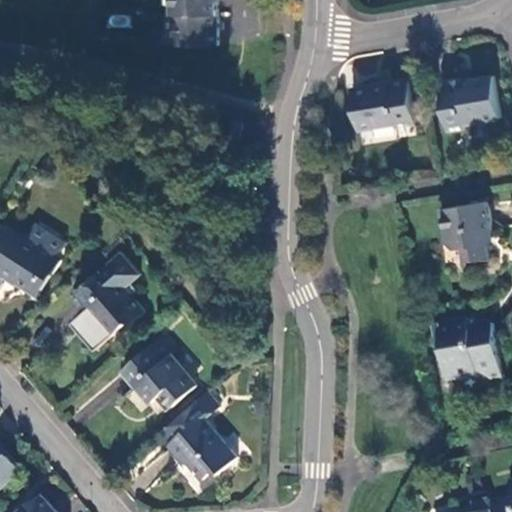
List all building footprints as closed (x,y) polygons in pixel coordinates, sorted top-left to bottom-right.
[(223,0),(178,0),(178,44),(222,43),(223,0)] [(459,85),(441,89),(448,138),(467,134),(466,130),(502,124),(495,83),(459,88),(459,85)] [(408,85),(352,95),(359,133),(394,127),(396,132),(416,128),(408,85)] [(242,144),(244,126),(232,124),(229,141),(242,144)] [(485,206),(441,214),(446,246),(455,252),(464,251),(468,268),(490,265),(487,236),(491,236),(485,206)] [(29,239),(9,226),(0,240),(0,274),(3,271),(37,291),(48,274),(55,272),(63,261),(59,258),(68,243),(39,224),(29,239)] [(123,254),(108,267),(75,293),(88,309),(91,308),(98,316),(97,317),(113,335),(129,321),(136,322),(148,312),(133,296),(138,292),(131,284),(142,275),(123,254)] [(501,381),(492,328),(469,333),(468,324),(433,331),(435,345),(441,349),(446,382),(479,377),(488,383),(501,381)] [(164,338),(127,369),(154,402),(164,393),(175,405),(200,384),(174,355),(177,352),(164,338)] [(239,458),(204,417),(171,445),(186,462),(191,462),(205,478),(217,469),(221,474),(239,458)] [(0,494),(24,473),(0,445),(0,494)] [(493,511),(511,511),(511,489),(509,490),(511,506),(493,509),(493,511)] [(24,511),(58,511),(46,497),(34,507),(32,506),(24,511)]
